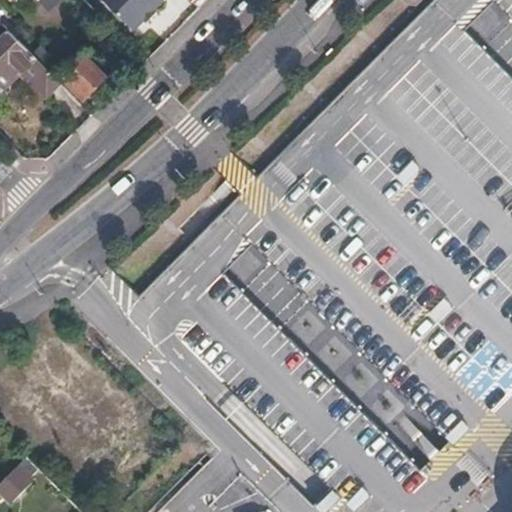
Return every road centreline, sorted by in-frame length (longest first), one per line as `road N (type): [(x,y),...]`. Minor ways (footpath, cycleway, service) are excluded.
road 1 (primary): [(0,288),(188,133),(316,0)]
road 2 (primary): [(250,0),(34,211)]
